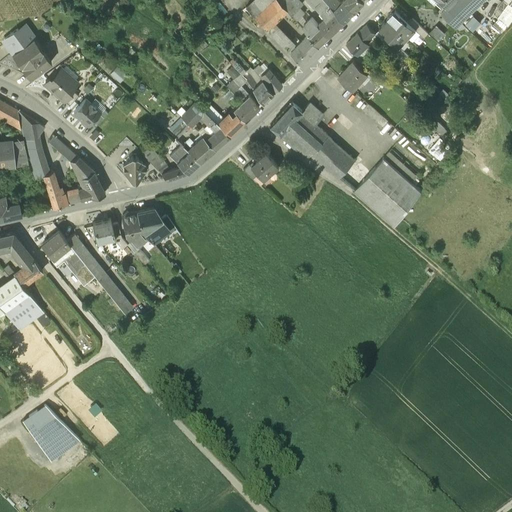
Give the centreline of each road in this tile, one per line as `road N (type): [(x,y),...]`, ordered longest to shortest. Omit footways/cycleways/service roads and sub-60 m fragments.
road 1 (secondary): [(122,199),(176,187),(210,169),(377,0)]
road 2 (track): [(113,349),(263,511)]
road 3 (track): [(358,198),(511,333)]
road 4 (residential): [(0,88),(24,97),(100,167),(122,199)]
road 5 (track): [(113,349),(0,427)]
road 6 (secondary): [(0,228),(122,199)]
